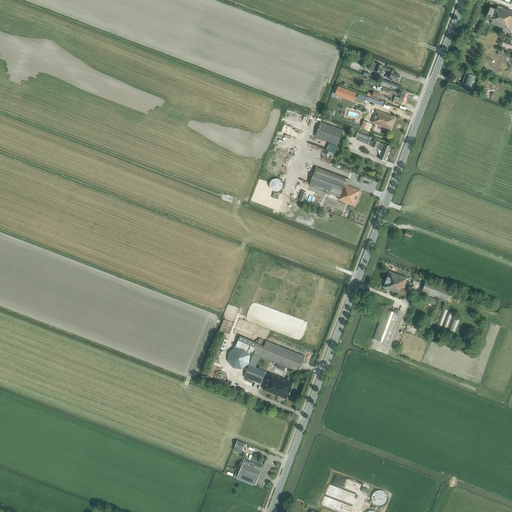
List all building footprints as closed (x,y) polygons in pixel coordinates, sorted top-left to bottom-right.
[(511,11),(498,6),(497,10),(491,7),(487,18),(493,20),(492,23),(504,28),(502,33),(507,35),(511,25),(511,24),(511,11)] [(385,71),(386,67),(384,66),(377,64),(375,70),(381,72),(382,70),(385,71)] [(389,68),(386,67),(385,71),(387,71),(391,73),(389,72),(386,78),(389,79),(397,83),(400,76),(394,73),(395,70),(389,68)] [(475,77),(467,74),(463,83),(472,86),(475,77)] [(395,84),(381,78),(380,82),(394,87),(395,84)] [(488,90),(492,80),(487,78),(486,81),(479,79),(477,86),(488,90)] [(354,100),(357,93),(339,86),(336,93),(354,100)] [(378,100),(371,97),(370,102),(381,106),(382,102),(378,100)] [(396,97),(393,103),(399,105),(400,102),(405,104),(407,99),(402,97),(402,98),(399,97),(397,97),(397,98),(396,97)] [(266,102),(264,108),(279,115),(282,108),(266,102)] [(391,130),(396,118),(377,110),(372,123),(391,130)] [(361,127),(367,130),(370,131),(372,125),(364,121),(361,127)] [(338,146),(344,130),(321,122),(315,137),(338,146)] [(289,148),(292,138),(276,135),(275,142),(270,140),(269,144),(289,148)] [(362,142),(369,143),(370,136),(363,135),(362,142)] [(382,151),(379,159),(386,161),(391,147),(385,144),(374,140),(373,142),(371,141),(370,146),(382,151)] [(328,162),(331,155),(317,150),(314,157),(328,162)] [(317,167),(310,186),(339,197),(339,199),(355,206),(360,191),(348,186),(350,180),(317,167)] [(282,187),(282,186),(282,184),(281,183),(280,182),(279,181),(278,181),(276,180),(274,180),(273,181),(272,181),(271,182),(270,183),(269,184),(269,185),(269,187),(269,189),(270,190),(270,191),(271,192),(273,193),(275,193),(277,193),(278,193),(280,192),(281,191),(281,190),(282,188),(282,187)] [(322,193),(318,202),(323,204),(327,195),(322,193)] [(410,283),(406,281),(408,278),(390,271),(384,288),(405,296),(410,283)] [(448,301),(453,290),(427,280),(422,291),(448,301)] [(401,311),(397,309),(396,313),(386,309),(375,339),(389,344),(401,311)] [(443,327),(446,328),(452,312),(449,310),(443,327)] [(267,341),(265,346),(261,345),(257,343),(240,336),(236,347),(252,354),(253,353),(260,356),(298,372),(305,357),(267,341)] [(243,358),(243,357),(242,355),(242,354),(241,353),(240,353),(239,352),(237,351),(236,351),(234,352),(233,352),(232,353),(231,354),(230,355),(230,356),(229,358),(229,359),(230,360),(230,361),(231,363),(232,364),(233,364),(235,365),(236,365),(237,365),(239,364),(241,363),(242,362),(242,361),(243,359),(243,358)] [(250,365),(244,377),(248,379),(247,382),(252,384),(253,381),(261,384),(266,372),(250,365)] [(270,373),(269,377),(263,390),(287,399),(294,383),(270,373)] [(245,444),(238,441),(234,450),(241,453),(245,444)] [(263,467),(244,459),(239,472),(237,471),(235,477),(237,478),(237,477),(238,478),(237,479),(252,485),(253,484),(256,485),(263,467)] [(329,482),(345,487),(348,478),(333,473),(329,482)] [(388,500),(388,499),(388,497),(387,496),(387,494),(386,493),(384,492),(383,491),(381,491),(380,491),(378,491),(377,491),(375,492),(374,493),(373,494),(372,496),(372,497),(372,499),(372,501),(373,502),(373,503),(374,505),(376,506),(377,506),(378,507),(380,507),(382,507),(383,506),(385,506),(386,505),(387,503),(388,502),(388,500)] [(326,507),(342,511),(343,511),(346,504),(326,498),(324,502),(327,503),(326,507)]
